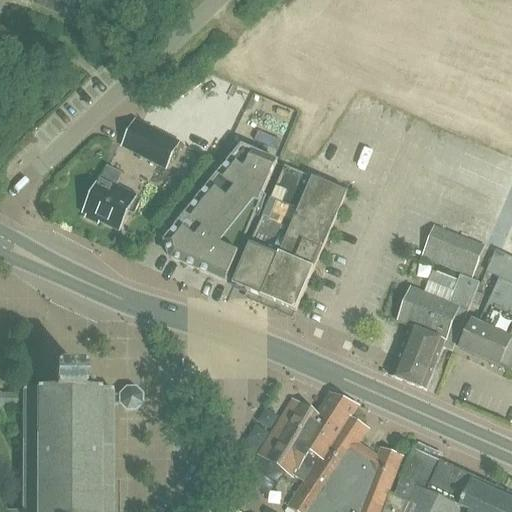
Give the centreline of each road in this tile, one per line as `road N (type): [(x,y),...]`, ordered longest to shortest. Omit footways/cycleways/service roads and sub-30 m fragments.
road 1 (residential): [(0,215),(48,154),(217,0)]
road 2 (primary): [(269,345),(122,298),(0,241)]
road 3 (primary): [(511,451),(269,345)]
road 4 (residential): [(189,511),(269,345)]
